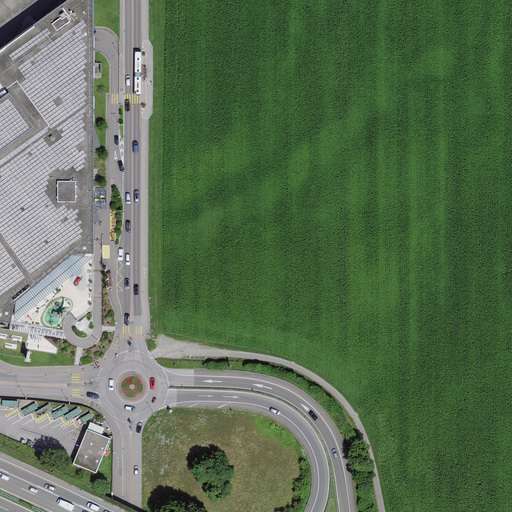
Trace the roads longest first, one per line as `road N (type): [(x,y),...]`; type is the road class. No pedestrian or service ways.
road 1 (tertiary): [(132,0),(130,358)]
road 2 (track): [(144,361),(168,351),(246,355),(289,364),(325,385),(367,444),(381,511)]
road 3 (trunk): [(345,511),(336,455),(304,404),(255,383),(159,378)]
road 4 (trunk): [(157,395),(237,398),(288,415),(318,454),(315,511)]
